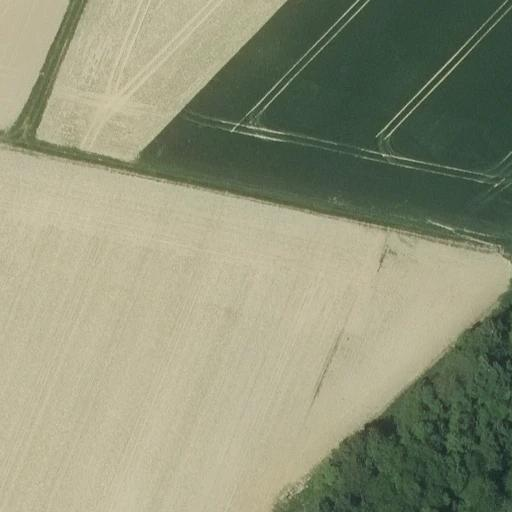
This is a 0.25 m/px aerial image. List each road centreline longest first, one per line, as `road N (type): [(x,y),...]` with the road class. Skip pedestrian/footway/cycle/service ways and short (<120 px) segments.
road 1 (track): [(511,250),(22,145)]
road 2 (track): [(22,145),(81,0)]
